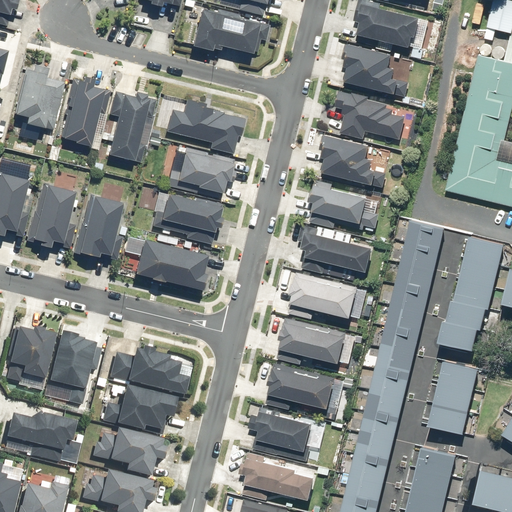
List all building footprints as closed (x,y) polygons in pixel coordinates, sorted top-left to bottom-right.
[(0,0),(0,23),(9,25),(12,14),(13,14),(15,8),(19,9),(21,0),(0,0)] [(243,0),(241,9),(264,15),(267,3),(270,3),(270,0),(243,0)] [(365,20),(360,40),(380,45),(382,37),(414,45),(417,35),(420,35),(425,16),(383,6),(384,2),(374,0),(362,0),(357,20),(361,21),(362,19),(365,20)] [(446,0),(435,0),(434,10),(444,11),(446,0)] [(492,0),(486,28),(511,33),(511,29),(511,1),(507,0),(492,0)] [(219,12),(205,9),(195,45),(215,50),(216,48),(223,50),(224,45),(258,54),(262,39),(268,40),(272,25),(241,18),(242,15),(220,9),(219,12)] [(397,53),(351,42),(348,56),(351,57),(349,64),(351,65),(346,85),(368,90),(369,85),(408,94),(411,81),(403,79),(403,78),(397,77),(400,67),(394,66),(397,53)] [(511,142),(504,140),(511,107),(511,63),(478,55),(445,190),(511,206),(511,142)] [(29,68),(27,68),(16,112),(30,115),(29,121),(47,126),(55,94),(63,96),(67,81),(48,77),(51,67),(37,64),(35,68),(29,67),(29,68)] [(68,113),(63,136),(78,139),(78,141),(93,144),(105,96),(110,97),(112,90),(107,88),(107,87),(95,84),(97,76),(87,74),(86,79),(81,78),(80,79),(74,77),(70,96),(72,97),(71,102),(69,102),(66,113),(68,113)] [(120,115),(111,152),(137,159),(152,96),(149,96),(150,92),(139,90),(137,95),(126,92),(126,93),(117,91),(111,113),(120,115)] [(347,114),(343,132),(366,138),(368,130),(403,138),(408,116),(395,113),(396,109),(389,107),(390,104),(370,99),(371,96),(355,92),(355,93),(342,90),(338,106),(346,108),(344,113),(347,114)] [(174,109),(168,130),(214,141),(212,147),(235,153),(240,135),(243,135),(245,126),(247,118),(225,113),(226,111),(215,109),(215,108),(207,106),(208,102),(189,98),(185,111),(174,109)] [(329,157),(324,175),(346,181),(347,176),(386,186),(389,173),(381,170),(381,169),(375,167),(377,158),(371,156),(374,144),(329,133),(325,148),(328,149),(326,156),(329,157)] [(172,169),(169,185),(222,198),(224,191),(225,191),(229,178),(232,179),(237,161),(235,161),(235,158),(214,153),(214,154),(209,153),(209,152),(188,147),(182,172),(172,169)] [(19,229),(31,178),(0,169),(0,232),(6,234),(8,227),(19,229)] [(315,210),(312,221),(336,227),(338,222),(366,229),(367,224),(379,227),(382,213),(368,210),(372,196),(335,187),(335,183),(318,179),(315,190),(314,190),(312,201),(318,203),(316,210),(315,210)] [(66,241),(78,190),(45,182),(38,210),(35,210),(28,239),(53,245),(55,238),(66,241)] [(158,210),(155,224),(189,233),(188,237),(213,243),(216,230),(217,230),(218,225),(223,226),(225,215),(223,215),(225,205),(224,204),(224,203),(197,196),(197,198),(170,191),(165,212),(158,210)] [(113,253),(125,201),(91,193),(84,222),(83,222),(76,252),(84,253),(85,251),(101,254),(102,250),(113,253)] [(439,250),(444,228),(411,220),(405,242),(439,250)] [(321,228),(305,224),(301,240),(307,241),(306,247),(309,248),(304,267),(326,272),(328,262),(336,264),(337,262),(371,270),(377,246),(320,232),(321,228)] [(210,253),(147,237),(139,271),(155,275),(154,276),(167,279),(168,278),(205,288),(209,272),(206,271),(210,253)] [(496,268),(502,246),(469,238),(464,260),(496,268)] [(434,271),(439,250),(405,242),(400,263),(434,271)] [(491,289),(496,268),(464,260),(459,281),(491,289)] [(429,293),(434,271),(400,263),(395,284),(429,293)] [(504,305),(511,307),(511,270),(510,270),(501,305),(504,305)] [(360,286),(299,272),(294,292),(296,293),(291,312),(314,318),(317,307),(355,316),(361,289),(360,289),(360,286)] [(486,310),(491,289),(459,281),(453,302),(486,310)] [(423,314),(429,293),(395,284),(390,306),(423,314)] [(479,331),(484,310),(453,302),(450,301),(444,323),(479,331)] [(418,335),(423,314),(390,306),(385,327),(418,335)] [(349,331),(288,317),(285,329),(286,329),(284,338),(285,338),(280,357),(303,363),(306,352),(343,361),(350,334),(348,334),(349,331)] [(471,352),(476,330),(444,323),(441,322),(436,343),(471,352)] [(413,357),(418,335),(385,327),(379,349),(413,357)] [(49,380),(60,336),(49,333),(49,331),(38,328),(37,332),(22,329),(17,328),(10,357),(14,358),(9,379),(23,382),(25,374),(49,380)] [(65,332),(53,382),(74,387),(71,403),(84,406),(88,390),(89,390),(100,344),(88,341),(88,340),(81,338),(82,336),(65,332)] [(118,353),(112,378),(132,383),(132,382),(189,396),(193,378),(182,376),(185,364),(173,361),(174,357),(158,353),(159,350),(147,348),(146,351),(140,350),(138,358),(118,353)] [(408,378),(413,357),(379,349),(374,370),(408,378)] [(338,377),(277,362),(272,383),(273,383),(269,403),(292,408),(295,398),(332,407),(333,406),(340,408),(346,380),(338,378),(338,377)] [(443,362),(438,383),(472,391),(477,370),(443,362)] [(403,399),(408,378),(374,370),(369,391),(403,399)] [(438,383),(433,405),(467,413),(472,391),(438,383)] [(110,404),(105,421),(125,426),(147,431),(148,427),(166,431),(169,417),(177,419),(182,400),(130,387),(125,407),(110,404)] [(397,421),(403,399),(369,391),(364,413),(397,421)] [(433,405),(428,427),(462,435),(467,413),(433,405)] [(260,429),(255,447),(280,454),(280,453),(309,460),(312,450),(309,449),(316,422),(283,413),(283,411),(263,406),(261,415),(255,413),(252,427),(260,429)] [(9,437),(8,443),(34,449),(33,455),(62,462),(64,451),(68,452),(70,441),(76,442),(81,422),(45,414),(44,412),(34,418),(16,414),(11,437),(9,437)] [(392,442),(397,421),(364,413),(358,434),(392,442)] [(511,441),(511,417),(501,436),(511,441)] [(98,443),(95,457),(114,461),(114,460),(132,465),(130,471),(155,477),(160,459),(168,461),(171,448),(166,447),(167,441),(122,430),(120,437),(105,434),(103,444),(98,443)] [(387,464),(392,442),(358,434),(353,455),(387,464)] [(448,478),(453,456),(420,449),(415,470),(448,478)] [(250,475),(245,493),(269,499),(272,488),(313,498),(319,476),(300,471),(301,468),(267,460),(268,456),(251,452),(248,463),(245,462),(242,473),(250,475)] [(382,485),(387,464),(353,455),(348,477),(382,485)] [(0,511),(16,511),(24,484),(9,480),(10,476),(2,474),(5,465),(0,463),(0,511)] [(443,499),(448,478),(415,470),(410,492),(443,499)] [(472,505),(494,510),(503,475),(480,470),(472,505)] [(88,485),(84,499),(104,504),(104,503),(122,507),(120,511),(146,511),(149,501),(157,503),(161,491),(155,489),(157,483),(111,472),(110,480),(95,476),(92,486),(88,485)] [(494,510),(502,511),(511,511),(511,477),(503,475),(494,510)] [(376,506),(382,485),(348,477),(343,498),(376,506)] [(65,511),(71,491),(70,491),(71,487),(54,483),(53,490),(31,485),(26,507),(24,507),(23,511),(65,511)] [(439,511),(443,499),(410,492),(405,511),(439,511)] [(375,511),(376,506),(343,498),(339,511),(375,511)] [(289,511),(291,509),(249,499),(245,511),(289,511)]
